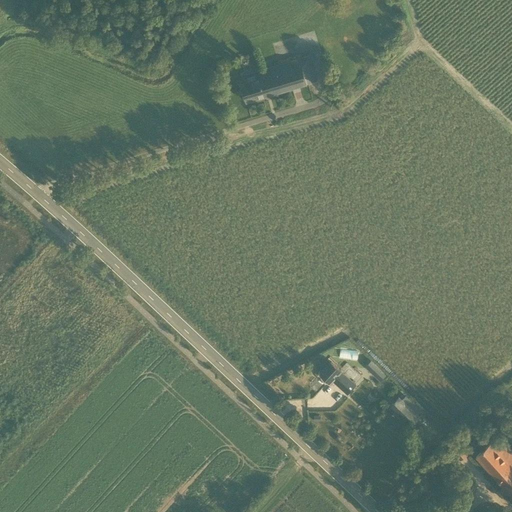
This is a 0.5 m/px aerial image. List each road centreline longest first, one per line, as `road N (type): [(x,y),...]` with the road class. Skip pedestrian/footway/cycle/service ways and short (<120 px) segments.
road 1 (secondary): [(372,511),(36,190)]
road 2 (unclassified): [(36,190),(300,109)]
